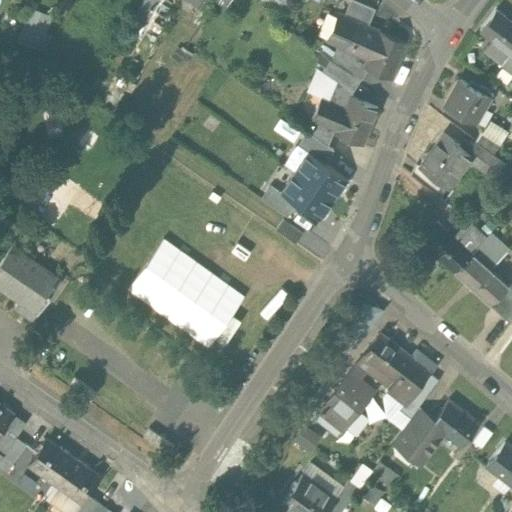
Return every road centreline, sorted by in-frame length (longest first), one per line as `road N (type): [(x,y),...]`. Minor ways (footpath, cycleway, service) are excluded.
road 1 (residential): [(187,500),(346,258)]
road 2 (residential): [(346,258),(446,32)]
road 3 (residential): [(187,500),(0,357)]
road 4 (residential): [(346,258),(511,396)]
